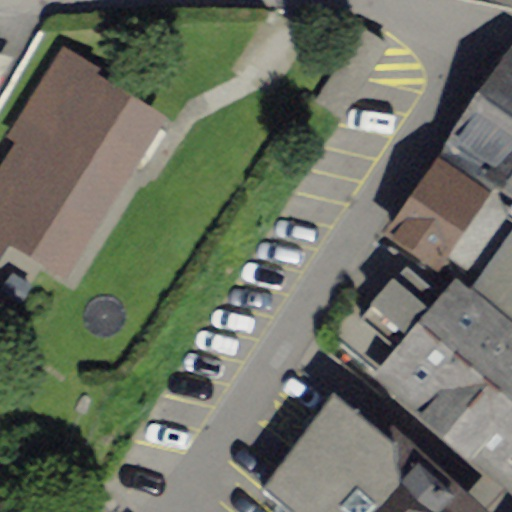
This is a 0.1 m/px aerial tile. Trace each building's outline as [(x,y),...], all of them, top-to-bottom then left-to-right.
[(361,32),(317,103),(343,119),(387,48),(361,32)] [(93,76),(65,58),(14,136),(30,146),(0,190),(0,275),(23,240),(64,267),(154,130),(87,86),(93,76)] [(511,69),(501,63),(394,226),(465,287),(511,227),(511,69)] [(511,227),(465,287),(511,325),(511,227)] [(511,481),(511,325),(465,287),(438,319),(412,298),(391,281),(372,305),(417,342),(385,381),(511,483),(511,481)] [(363,321),(347,352),(375,366),(391,336),(363,321)] [(257,511),(461,511),(341,405),(257,511)]
